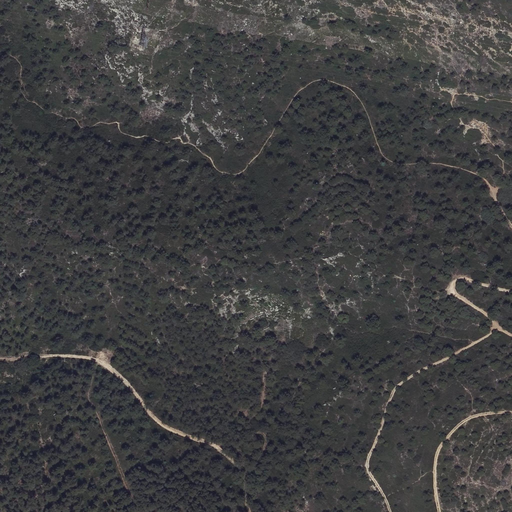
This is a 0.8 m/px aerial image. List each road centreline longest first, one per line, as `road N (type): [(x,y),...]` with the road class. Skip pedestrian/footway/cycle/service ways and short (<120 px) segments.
road 1 (track): [(242,469),(213,445),(161,424),(95,359),(0,359)]
road 2 (track): [(497,325),(395,387),(366,460),(390,511)]
road 3 (track): [(511,412),(474,416),(437,450),(438,511)]
road 4 (track): [(511,334),(452,291),(462,279),(511,292)]
